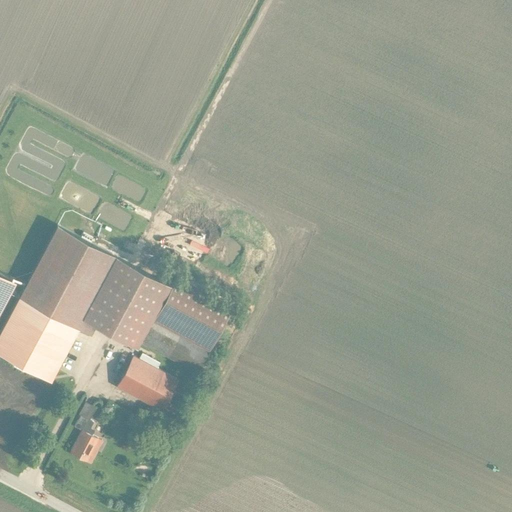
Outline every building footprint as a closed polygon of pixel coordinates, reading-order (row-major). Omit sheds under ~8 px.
[(167,194),(179,199),(181,195),(188,198),(190,191),(171,184),(167,194)] [(76,325),(89,332),(94,323),(95,322),(81,315),(114,254),(89,241),(91,236),(82,231),(79,236),(57,224),(19,295),(19,296),(76,325)] [(191,238),(193,233),(180,228),(178,233),(191,238)] [(195,253),(191,259),(209,270),(212,265),(195,253)] [(0,306),(15,279),(0,270),(0,306)] [(151,320),(208,350),(232,305),(176,275),(151,320)] [(76,325),(19,296),(0,331),(0,350),(16,359),(13,364),(23,369),(26,364),(49,377),(76,325)] [(140,341),(197,371),(208,350),(151,320),(140,341)] [(161,408),(177,378),(133,354),(117,385),(161,408)] [(16,374),(12,382),(23,387),(26,379),(16,374)] [(80,413),(74,425),(82,429),(70,450),(91,461),(96,450),(92,448),(98,437),(88,432),(93,421),(80,413)] [(132,414),(128,420),(137,427),(141,421),(138,414),(132,414)]
